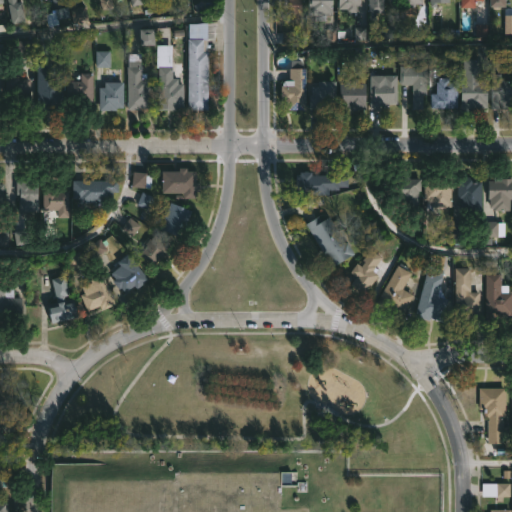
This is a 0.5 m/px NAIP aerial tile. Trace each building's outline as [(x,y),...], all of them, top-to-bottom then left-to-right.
[(14,0),(15,3),(21,1),(25,21),(11,24),(6,0),(14,0)] [(57,24),(46,26),(43,13),(52,12),(50,0),(64,0),(67,17),(56,19),(57,24)] [(300,0),(300,23),(276,22),(276,0),(300,0)] [(331,0),(331,16),(325,16),(325,22),(313,22),(313,16),(307,16),(307,0),(331,0)] [(360,0),(360,9),(355,9),(355,13),(344,13),(345,9),(336,9),(336,0),(360,0)] [(383,0),(383,20),(368,20),(368,0),(383,0)] [(505,0),(505,8),(489,7),(489,0),(505,0)] [(206,46),(207,111),(187,111),(187,24),(206,24),(206,46)] [(140,54),(141,74),(145,74),(145,85),(152,85),(152,109),(126,110),(127,54),(140,54)] [(479,60),(479,66),(486,66),(487,108),(469,108),(469,112),(462,112),(462,60),(479,60)] [(302,62),(302,69),(305,69),(305,111),(285,110),(285,102),(280,102),(280,83),(284,79),(288,79),(288,69),(290,69),(290,62),(302,62)] [(51,64),(51,85),(54,85),(54,100),(36,100),(36,64),(51,64)] [(409,67),(409,68),(425,68),(425,110),(411,110),(412,86),(398,85),(399,67),(409,67)] [(171,68),(171,79),(177,79),(177,84),(183,84),(183,110),(157,110),(157,68),(171,68)] [(18,73),(18,78),(30,78),(30,93),(7,93),(7,73),(18,73)] [(92,102),(65,102),(65,81),(79,81),(79,74),(92,74),(92,102)] [(501,74),(500,81),(511,81),(511,109),(490,109),(490,74),(501,74)] [(372,109),(369,109),(370,76),(396,76),(396,104),(378,105),(378,109),(372,109)] [(448,79),(448,83),(457,83),(456,109),(438,108),(438,114),(430,114),(430,94),(436,94),(436,83),(438,83),(438,78),(448,79)] [(311,110),(308,110),(308,95),(311,95),(311,86),(317,87),(317,82),(335,82),(335,111),(311,110)] [(358,82),(358,84),(366,84),(365,110),(345,111),(345,107),(339,107),(339,84),(345,84),(345,82),(358,82)] [(101,111),(98,111),(98,88),(103,88),(103,83),(123,83),(123,109),(115,109),(115,111),(101,111)] [(186,166),(186,170),(195,170),(195,181),(198,181),(198,190),(195,190),(195,197),(183,197),(183,192),(161,192),(161,169),(178,169),(178,166),(186,166)] [(308,170),(312,171),(312,174),(327,174),(327,171),(348,171),(347,186),(331,185),(331,194),(297,193),(297,186),(295,186),(295,173),(300,173),(300,170),(308,170)] [(474,176),(474,180),(481,180),(481,211),(468,211),(468,206),(459,206),(459,198),(458,198),(458,176),(474,176)] [(501,176),(501,177),(511,177),(510,210),(494,210),(494,207),(489,207),(490,198),(488,198),(488,179),(493,179),(493,176),(501,176)] [(419,190),(419,201),(393,201),(393,190),(391,190),(391,177),(421,177),(421,190),(419,190)] [(452,177),(452,207),(431,206),(431,201),(427,201),(427,198),(424,198),(424,177),(452,177)] [(37,180),(38,211),(18,211),(19,189),(15,189),(15,179),(37,180)] [(111,197),(111,202),(105,202),(105,204),(92,204),(92,202),(78,202),(78,197),(72,197),(72,179),(118,179),(118,191),(112,191),(111,197)] [(58,184),(58,190),(68,190),(68,217),(56,217),(56,209),(46,211),(46,209),(42,209),(42,184),(58,184)] [(170,201),(190,210),(180,235),(159,226),(165,213),(164,213),(170,201)] [(318,215),(321,220),(328,216),(344,242),(346,241),(353,253),(331,266),(305,223),(318,215)] [(153,234),(173,248),(163,263),(158,260),(155,264),(139,254),(148,237),(150,239),(153,234)] [(380,258),(374,266),(378,270),(376,273),(377,274),(363,293),(350,283),(355,276),(349,272),(356,262),(361,266),(364,261),(361,259),(370,248),(381,256),(380,258)] [(148,279),(136,288),(133,285),(124,292),(120,287),(118,288),(112,280),(114,278),(109,269),(127,253),(148,279)] [(405,264),(403,269),(410,273),(401,289),(411,295),(399,317),(374,302),(396,265),(398,266),(401,262),(405,264)] [(447,298),(441,319),(428,315),(428,318),(414,314),(427,266),(442,270),(436,295),(447,298)] [(469,271),(469,291),(479,291),(479,316),(454,316),(454,268),(469,268),(469,271)] [(501,273),(501,285),(508,285),(508,292),(511,292),(511,315),(485,314),(485,273),(501,273)] [(100,274),(114,306),(105,310),(102,304),(85,312),(78,295),(82,293),(79,287),(89,283),(87,279),(100,274)] [(0,276),(3,276),(3,288),(12,288),(12,296),(21,296),(21,307),(3,307),(4,318),(0,318),(0,276)] [(74,318),(48,325),(44,310),(57,306),(50,279),(63,276),(74,318)] [(506,387),(505,434),(500,434),(500,443),(483,442),(483,432),(486,432),(486,417),(483,417),(483,408),(478,408),(478,387),(506,387)] [(0,435),(3,435),(3,413),(16,413),(16,392),(0,391),(0,435)] [(510,483),(509,501),(496,501),(496,496),(481,496),(482,483),(510,483)]
